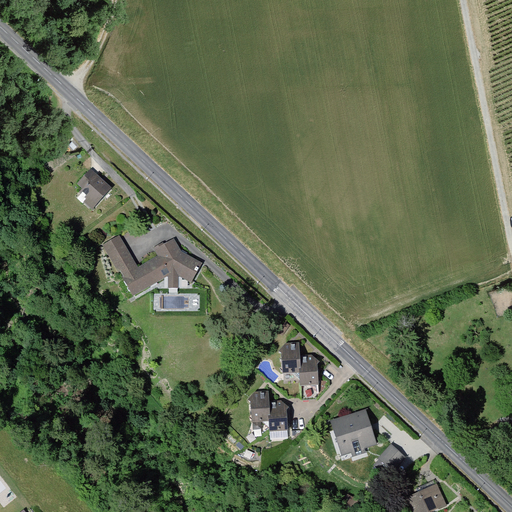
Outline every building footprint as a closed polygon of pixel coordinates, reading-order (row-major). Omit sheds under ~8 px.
[(91,170),(75,188),(80,192),(75,197),(92,214),(114,190),(91,170)] [(119,237),(102,247),(133,300),(168,278),(167,290),(178,290),(179,278),(191,287),(202,266),(181,254),(174,241),(154,250),(157,258),(138,269),(119,237)] [(300,344),(280,346),(282,378),(301,376),(302,386),(320,385),(317,356),(302,357),(300,344)] [(271,394),(251,396),(254,425),(271,423),(272,433),(289,432),(286,402),(272,403),(271,394)] [(366,412),(331,425),(342,458),(378,445),(366,412)] [(390,446),(378,460),(394,474),(406,460),(390,446)] [(436,485),(405,500),(411,511),(437,511),(447,508),(436,485)]
